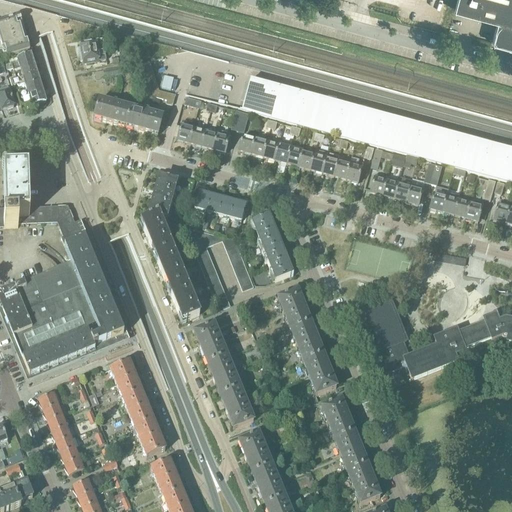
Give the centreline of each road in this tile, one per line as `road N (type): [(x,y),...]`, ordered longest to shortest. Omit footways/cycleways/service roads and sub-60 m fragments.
road 1 (primary): [(213,480),(86,161),(35,0)]
road 2 (unclassified): [(511,147),(189,59),(162,160)]
road 3 (residential): [(300,198),(293,223),(407,511)]
road 4 (residential): [(219,483),(228,464),(113,185)]
road 5 (residential): [(84,198),(186,463),(193,477),(213,486)]
road 6 (unclassified): [(511,71),(250,0)]
road 7 (residential): [(511,256),(300,198)]
road 8 (residential): [(95,144),(54,21),(28,21)]
road 9 (residential): [(300,198),(162,160)]
road 10 (residential): [(13,398),(57,511)]
road 11 (residential): [(28,21),(63,136)]
